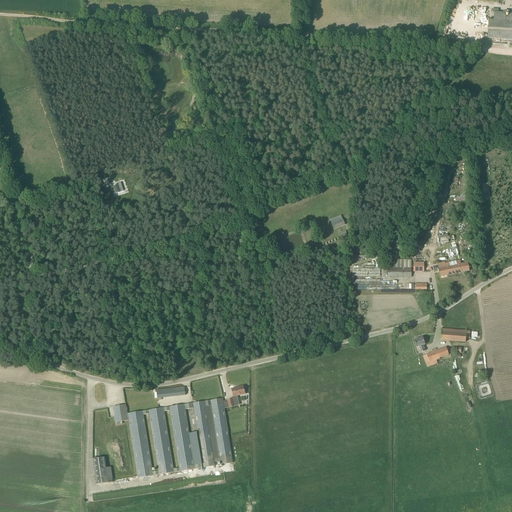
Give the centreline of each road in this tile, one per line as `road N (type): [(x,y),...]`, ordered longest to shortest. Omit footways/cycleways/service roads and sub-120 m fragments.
road 1 (track): [(0,278),(115,253),(351,171),(483,49)]
road 2 (unclassified): [(0,336),(63,368),(112,381),(171,383),(404,327),(511,267)]
road 3 (track): [(0,15),(432,45)]
road 4 (track): [(301,35),(351,171)]
